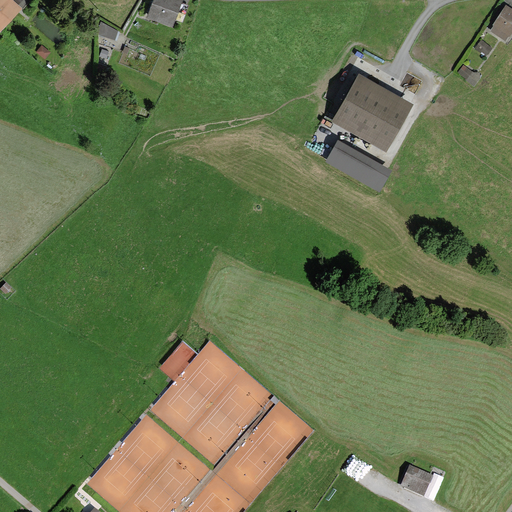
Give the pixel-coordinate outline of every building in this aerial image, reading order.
[(24,5),(19,0),(0,0),(0,29),(0,30),(24,5)] [(183,0),(150,0),(144,17),(172,28),(183,0)] [(511,28),(511,8),(504,3),(487,28),(505,40),(511,28)] [(488,55),(493,47),(482,39),(476,47),(488,55)] [(470,70),(461,63),(455,71),(463,77),(463,78),(472,85),(478,76),(470,70)] [(410,104),(354,72),(327,121),(383,152),(410,104)] [(386,170),(339,143),(330,160),(377,187),(386,170)] [(435,473),(411,463),(402,484),(425,495),(435,473)]
